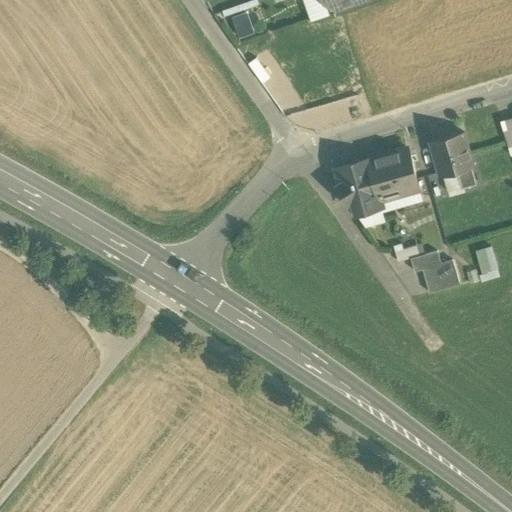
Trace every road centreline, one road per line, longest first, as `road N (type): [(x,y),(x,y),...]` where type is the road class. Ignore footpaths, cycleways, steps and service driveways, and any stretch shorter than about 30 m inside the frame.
road 1 (primary): [(506,511),(342,389),(179,284)]
road 2 (track): [(0,510),(113,355),(179,284)]
road 3 (residential): [(511,89),(297,151)]
road 4 (primary): [(179,284),(0,181)]
road 5 (residential): [(189,0),(297,151)]
road 6 (residential): [(297,151),(179,284)]
road 7 (track): [(113,355),(35,273),(0,251)]
